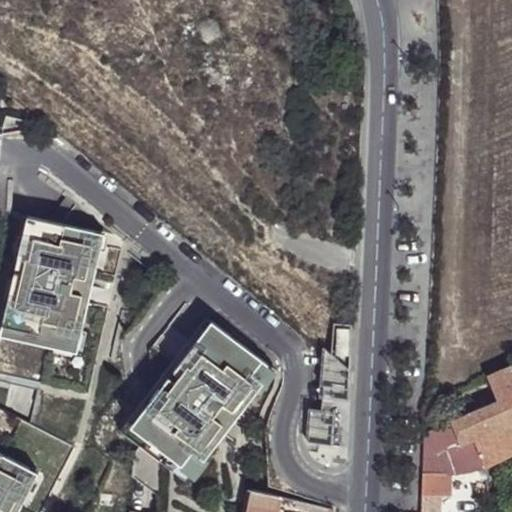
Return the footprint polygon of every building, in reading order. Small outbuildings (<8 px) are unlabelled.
[(74,321),(84,323),(100,253),(90,250),(95,230),(28,215),(1,333),(68,348),(74,321)] [(100,253),(105,233),(95,230),(90,250),(100,253)] [(68,348),(78,351),(84,323),(74,321),(68,348)] [(251,369),(259,360),(211,323),(134,424),(181,460),(188,451),(200,460),(263,378),(251,369)] [(353,375),(324,352),(321,411),(308,409),(305,443),(349,449),(353,375)] [(263,378),(270,369),(259,360),(251,369),(263,378)] [(511,367),(489,378),(500,402),(511,429),(511,367)] [(511,429),(500,402),(426,431),(425,450),(425,473),(450,474),(450,478),(467,476),(511,457),(511,429)] [(192,469),(200,460),(188,451),(181,460),(192,469)] [(0,511),(13,511),(25,490),(15,485),(24,467),(0,454),(0,511)] [(25,490),(34,473),(24,467),(15,485),(25,490)] [(450,478),(450,474),(425,473),(426,495),(444,494),(450,494),(450,478)] [(258,503),(295,510),(296,502),(253,492),(251,501),(258,503)] [(444,511),(444,494),(426,495),(426,511),(444,511)] [(255,511),(258,503),(251,501),(249,511),(255,511)] [(294,511),(295,510),(258,503),(255,511),(294,511)]
